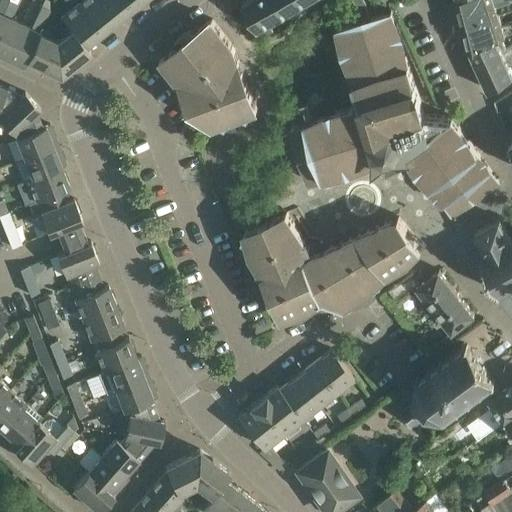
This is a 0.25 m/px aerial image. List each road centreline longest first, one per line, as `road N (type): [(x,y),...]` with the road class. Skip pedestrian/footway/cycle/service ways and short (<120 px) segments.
road 1 (residential): [(253,373),(149,116),(111,60)]
road 2 (residential): [(200,416),(169,362),(112,218)]
road 3 (residential): [(253,373),(289,344),(361,317),(404,369)]
road 4 (residential): [(112,218),(75,128),(76,100),(111,60)]
road 5 (residential): [(301,511),(200,416)]
